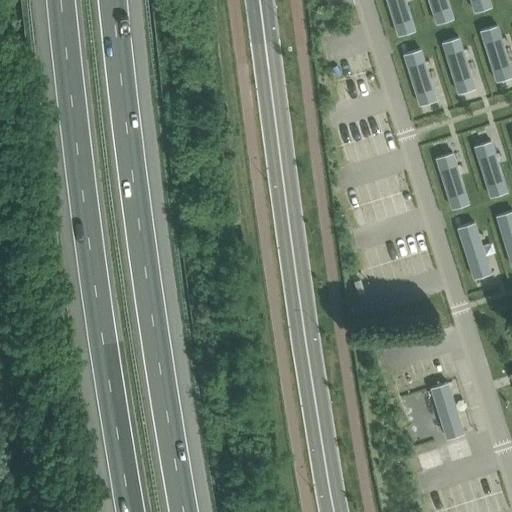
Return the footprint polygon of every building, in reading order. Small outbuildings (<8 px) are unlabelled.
[(402,0),(387,0),(398,34),(412,30),(402,0)] [(445,0),(430,0),(437,22),(451,17),(445,0)] [(487,0),(472,0),(476,10),(490,5),(487,0)] [(496,24),(482,29),(498,78),(511,73),(496,24)] [(458,37),(444,41),(460,90),(474,85),(458,37)] [(419,49),(405,53),(421,102),(435,98),(419,49)] [(490,143),(477,147),(492,196),(506,192),(490,143)] [(451,155),(437,160),(453,209),(467,204),(451,155)] [(511,211),(499,215),(511,256),(511,211)] [(474,223),(460,228),(475,277),(489,272),(474,223)] [(430,384),(447,435),(471,427),(454,376),(430,384)] [(424,471),(475,455),(469,436),(418,451),(424,471)]
